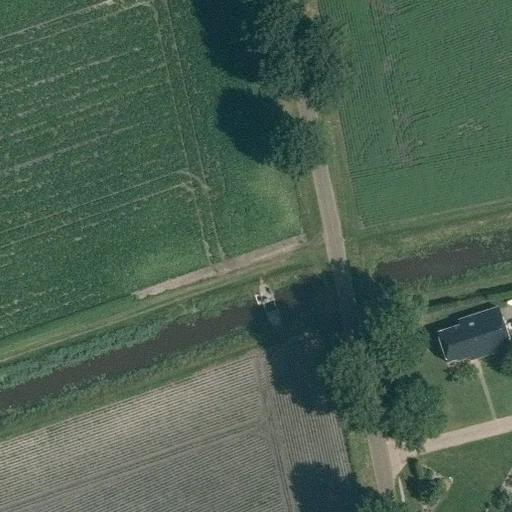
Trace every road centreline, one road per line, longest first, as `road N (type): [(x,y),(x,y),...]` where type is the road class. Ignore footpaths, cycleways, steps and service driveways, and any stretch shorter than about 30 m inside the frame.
road 1 (unclassified): [(389,511),(285,0)]
road 2 (track): [(0,358),(321,248)]
road 3 (track): [(349,316),(511,281)]
